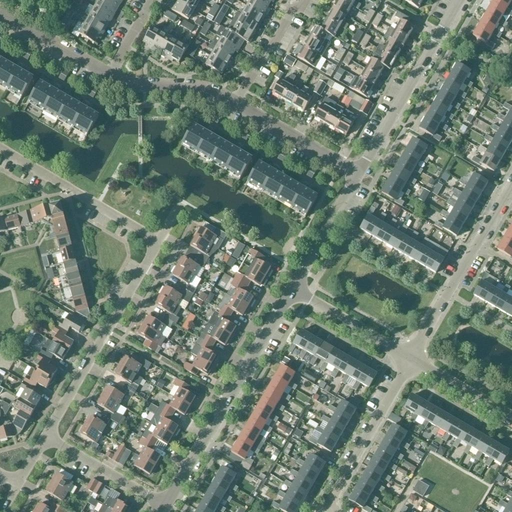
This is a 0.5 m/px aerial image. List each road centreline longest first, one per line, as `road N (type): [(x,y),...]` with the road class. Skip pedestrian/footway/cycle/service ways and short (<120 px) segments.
road 1 (tertiary): [(165,507),(291,290)]
road 2 (residential): [(45,436),(158,241)]
road 3 (residential): [(409,359),(511,185)]
road 4 (tertiary): [(358,174),(459,0)]
road 5 (residential): [(0,149),(158,241)]
road 6 (residential): [(329,511),(409,359)]
road 7 (residential): [(165,507),(45,436)]
road 8 (residential): [(358,174),(239,103)]
road 9 (residential): [(409,359),(291,290)]
road 10 (tertiary): [(291,290),(358,174)]
road 11 (residential): [(239,103),(214,91),(110,77)]
road 12 (residential): [(110,77),(0,12)]
road 13 (residential): [(239,103),(291,14),(308,0)]
